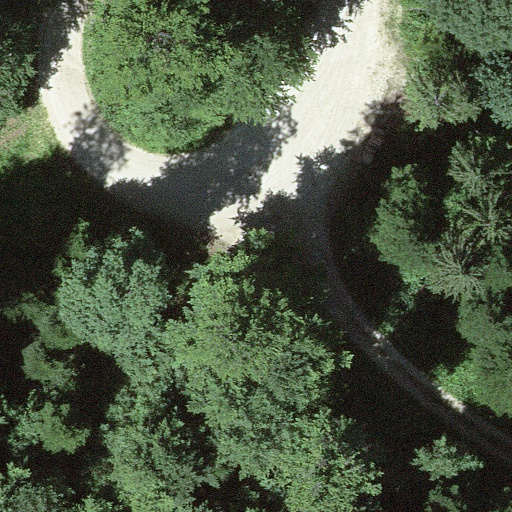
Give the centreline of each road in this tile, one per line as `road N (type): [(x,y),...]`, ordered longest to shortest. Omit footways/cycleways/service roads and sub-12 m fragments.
road 1 (track): [(297,167),(135,179),(83,146),(63,92),(64,26),(73,0)]
road 2 (track): [(297,167),(323,269),(377,344),(511,453)]
road 3 (track): [(339,0),(297,108),(297,167)]
